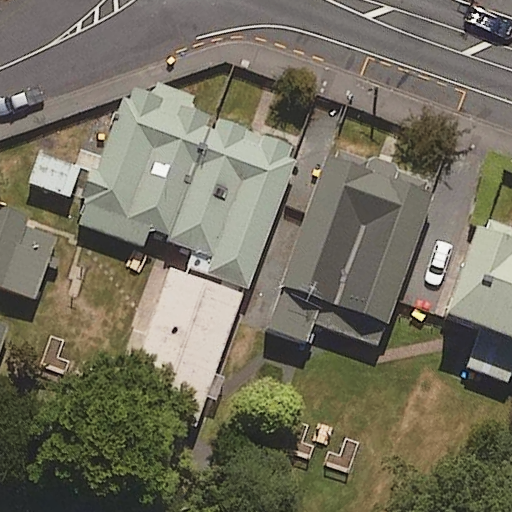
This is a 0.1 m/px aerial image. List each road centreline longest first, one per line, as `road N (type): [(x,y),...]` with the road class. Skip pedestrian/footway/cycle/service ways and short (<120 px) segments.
road 1 (tertiary): [(511,58),(343,0)]
road 2 (residential): [(105,0),(76,29),(0,69)]
